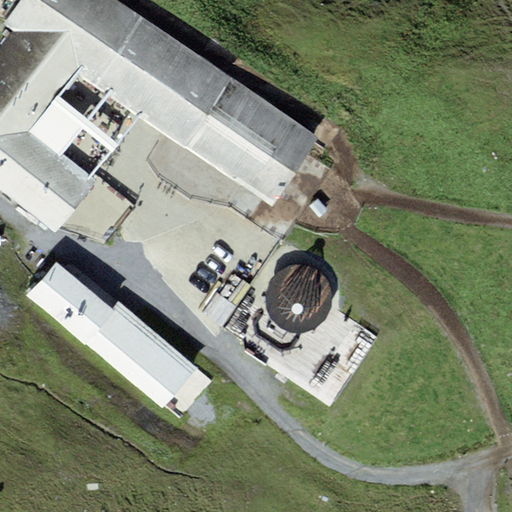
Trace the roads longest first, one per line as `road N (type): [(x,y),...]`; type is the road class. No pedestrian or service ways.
road 1 (track): [(511,220),(385,196),(336,136),(146,0)]
road 2 (track): [(468,467),(387,477),(331,460),(255,394),(137,267)]
